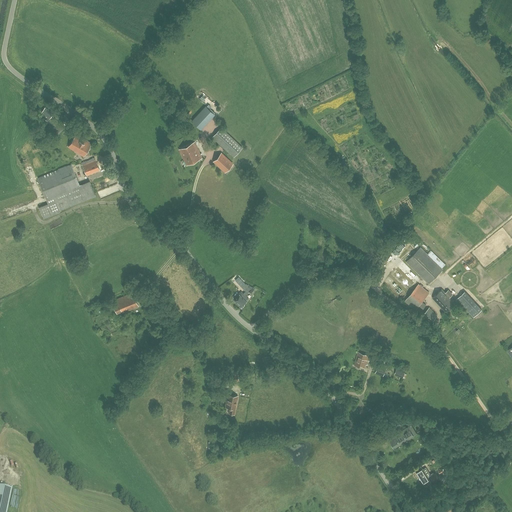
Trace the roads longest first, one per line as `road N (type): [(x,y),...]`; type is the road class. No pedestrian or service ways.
road 1 (unclassified): [(249,327),(186,252),(146,226),(100,134),(7,64),(13,0)]
road 2 (residential): [(511,433),(490,418),(415,320),(358,277),(312,276),(249,327)]
road 3 (unclassified): [(406,511),(321,383),(249,327)]
